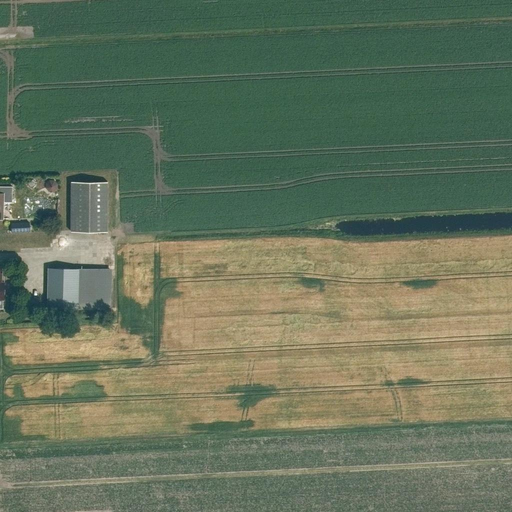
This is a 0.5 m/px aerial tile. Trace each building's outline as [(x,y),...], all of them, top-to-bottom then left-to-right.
[(46,184),(46,188),(49,192),(54,192),(57,189),(57,184),(54,181),(50,181),(46,184)] [(109,232),(109,184),(73,183),(72,232),(109,232)] [(12,200),(12,186),(1,186),(1,193),(0,192),(0,218),(3,219),(3,200),(12,200)] [(29,223),(11,223),(11,232),(29,231),(29,223)] [(80,270),(49,269),(48,309),(79,310),(80,270)]
